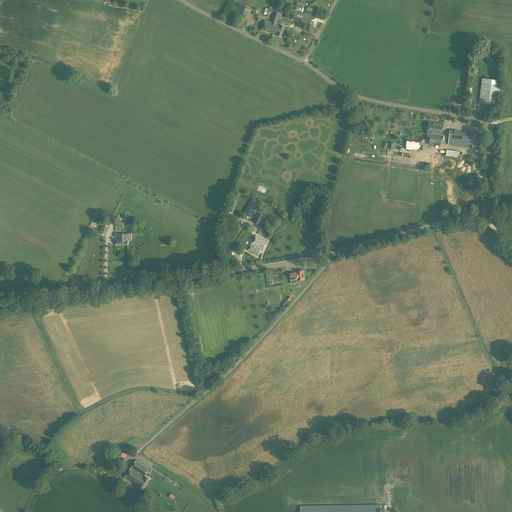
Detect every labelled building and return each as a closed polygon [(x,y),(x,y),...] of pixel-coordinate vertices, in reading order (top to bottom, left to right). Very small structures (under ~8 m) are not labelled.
[(238,3),(233,15),(244,19),(248,7),(238,3)] [(265,20),(261,30),(276,35),(281,37),(284,26),(277,24),(281,12),(276,11),(272,22),(265,20)] [(293,11),(292,13),(294,14),(292,19),(307,23),(310,15),(293,11)] [(479,103),(498,105),(501,80),(482,78),(479,103)] [(429,122),(427,133),(442,135),(443,124),(429,122)] [(458,146),(460,131),(450,130),(448,145),(458,146)] [(440,146),(442,135),(427,133),(430,134),(429,144),(440,146)] [(420,151),(421,142),(406,141),(405,149),(420,151)] [(455,179),(458,157),(459,151),(446,149),(446,154),(435,153),(433,176),(455,179)] [(225,212),(232,215),(238,200),(231,197),(225,212)] [(249,203),(243,214),(250,218),(256,207),(249,203)] [(266,217),(258,213),(253,221),(261,226),(266,217)] [(99,233),(104,236),(108,227),(103,224),(99,233)] [(127,245),(127,234),(117,234),(117,245),(127,245)] [(262,251),(268,242),(256,235),(247,250),(257,256),(261,250),(262,251)] [(295,271),(295,272),(289,273),(291,283),(297,283),(296,281),(304,280),(303,270),(295,271)] [(129,454),(131,450),(126,448),(123,452),(116,448),(112,456),(122,461),(126,453),(129,454)] [(150,479),(145,476),(144,476),(148,469),(136,461),(125,477),(138,486),(138,487),(143,490),(150,479)]
